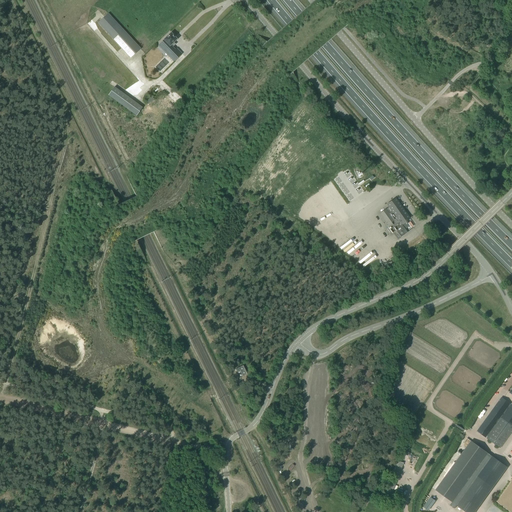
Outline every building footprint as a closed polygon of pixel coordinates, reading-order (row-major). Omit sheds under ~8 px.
[(98,23),(130,58),(141,49),(108,13),(98,23)] [(215,25),(161,80),(168,86),(221,32),(215,25)] [(142,85),(91,27),(84,33),(134,91),(142,85)] [(175,48),(174,50),(172,48),(175,44),(173,42),(177,39),(174,36),(174,35),(172,34),(171,34),(171,33),(158,46),(162,50),(164,48),(170,54),(168,56),(174,62),(176,60),(180,56),(181,54),(175,48)] [(136,116),(142,107),(112,86),(107,94),(117,102),(136,116)] [(325,197),(333,206),(335,204),(327,195),(325,197)] [(386,209),(379,213),(389,228),(393,233),(396,231),(397,231),(401,237),(407,232),(405,229),(402,225),(405,223),(406,224),(408,223),(407,222),(411,219),(396,198),(387,205),(389,208),(387,209),(386,209)] [(395,262),(388,264),(390,271),(397,268),(395,262)] [(243,365),(235,369),(237,372),(240,370),(243,376),(247,374),(243,365)] [(511,404),(501,397),(477,431),(486,438),(511,404)] [(511,432),(511,404),(487,438),(501,448),(511,432)] [(474,511),(507,467),(471,441),(436,490),(466,511),(474,511)] [(430,497),(422,507),(428,511),(435,501),(430,497)]
